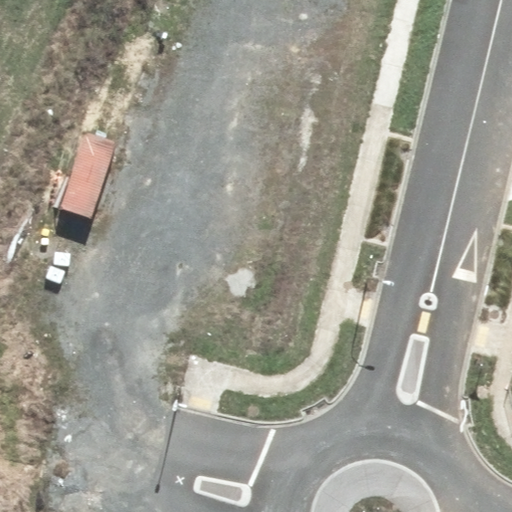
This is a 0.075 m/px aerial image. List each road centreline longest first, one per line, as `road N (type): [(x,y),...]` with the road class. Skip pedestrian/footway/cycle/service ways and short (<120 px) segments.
road 1 (residential): [(500,0),(399,401)]
road 2 (residential): [(270,499),(279,464),(299,434),(328,412),(399,401)]
road 3 (unknown): [(161,473),(0,434)]
road 4 (residential): [(399,401),(462,436),(481,467),(489,511)]
